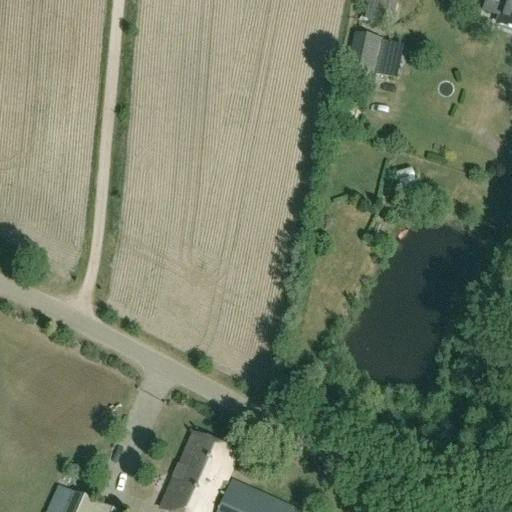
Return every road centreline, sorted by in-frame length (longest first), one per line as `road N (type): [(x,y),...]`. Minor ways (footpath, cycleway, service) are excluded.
road 1 (unclassified): [(435,511),(86,327)]
road 2 (track): [(86,327),(117,0)]
